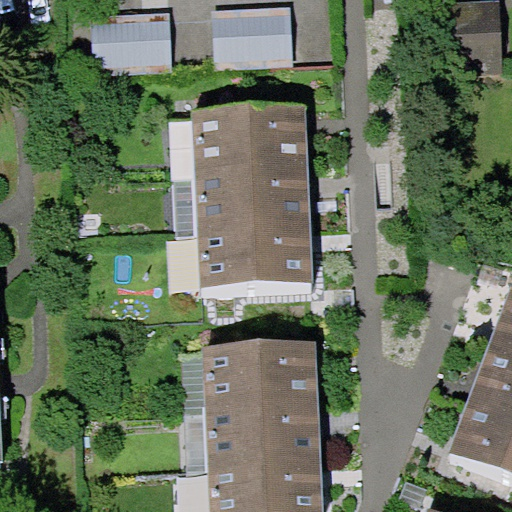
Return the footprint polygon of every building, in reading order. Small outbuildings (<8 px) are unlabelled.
[(501,10),(440,14),(445,92),(506,88),(501,10)] [(291,17),(213,21),(215,79),(294,75),(291,17)] [(168,28),(92,31),(95,86),(170,83),(168,28)] [(305,168),(304,100),(191,104),(194,169),(305,168)] [(310,226),(305,168),(194,169),(197,225),(310,226)] [(197,225),(201,297),(311,290),(310,226),(197,225)] [(511,281),(510,281),(491,334),(511,342),(511,281)] [(511,342),(491,334),(472,392),(511,406),(511,342)] [(316,400),(312,340),(201,342),(205,405),(316,400)] [(511,406),(472,392),(449,456),(511,479),(511,406)] [(321,460),(316,400),(205,405),(206,460),(321,460)] [(206,460),(210,511),(321,511),(321,460),(206,460)]
